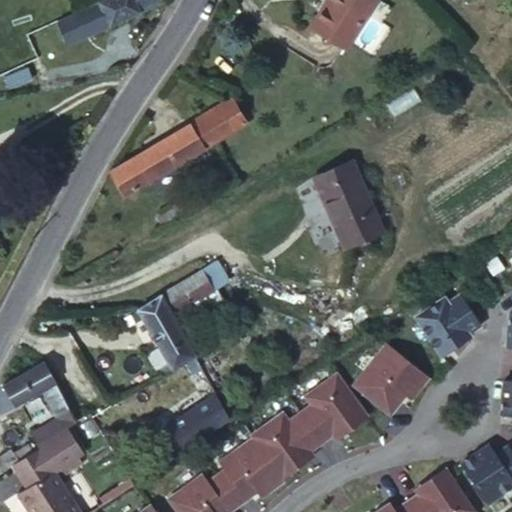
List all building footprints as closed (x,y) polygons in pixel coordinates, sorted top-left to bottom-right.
[(74,42),(163,1),(162,0),(99,0),(62,17),(74,42)] [(327,0),(326,0),(310,26),(315,29),(332,3),(327,0)] [(315,29),(343,48),(374,0),(327,0),(332,3),(315,29)] [(230,97),(245,123),(300,89),(286,64),(230,97)] [(111,170),(109,172),(124,196),(245,123),(230,97),(111,170)] [(49,147),(32,157),(40,168),(56,159),(49,147)] [(382,231),(352,160),(312,176),(343,247),(382,231)] [(159,225),(184,210),(181,203),(176,206),(174,202),(152,215),(159,225)] [(214,261),(160,294),(171,313),(225,280),(214,261)] [(160,294),(135,309),(172,369),(194,356),(171,313),(160,294)] [(443,296),(414,315),(433,345),(439,355),(468,337),(465,333),(478,325),(459,294),(446,302),(443,296)] [(360,390),(388,413),(403,394),(409,387),(414,391),(426,376),(385,343),(361,372),(369,379),(360,390)] [(43,362),(0,386),(0,412),(0,413),(40,390),(55,418),(29,433),(36,444),(74,421),(43,362)] [(369,379),(361,372),(351,384),(360,390),(369,379)] [(335,374),(293,405),(319,442),(333,432),(347,422),(351,428),(366,417),(335,374)] [(511,380),(503,380),(499,414),(511,415),(511,380)] [(408,399),(414,391),(409,387),(403,394),(408,399)] [(186,447),(230,419),(215,392),(170,422),(186,447)] [(293,405),(250,436),(252,437),(281,478),(296,467),(292,462),(306,452),(319,442),(293,405)] [(351,428),(347,422),(333,432),(337,438),(351,428)] [(73,458),(58,434),(38,447),(30,452),(13,463),(28,486),(22,490),(16,495),(27,511),(77,511),(55,479),(71,468),(67,461),(73,458)] [(215,476),(236,504),(255,490),(263,485),(267,490),(282,479),(281,478),(252,437),(218,462),(223,470),(215,476)] [(511,449),(508,443),(496,451),(490,443),(462,463),(493,506),(511,492),(511,449)] [(0,454),(0,471),(7,467),(13,463),(30,452),(26,444),(13,453),(9,448),(0,454)] [(296,467),(310,458),(306,452),(292,462),(296,467)] [(13,463),(7,467),(22,490),(28,486),(13,463)] [(477,511),(451,469),(380,511),(477,511)] [(201,474),(167,499),(177,511),(225,511),(236,504),(215,476),(207,482),(201,474)] [(263,485),(255,490),(259,496),(267,490),(263,485)]
